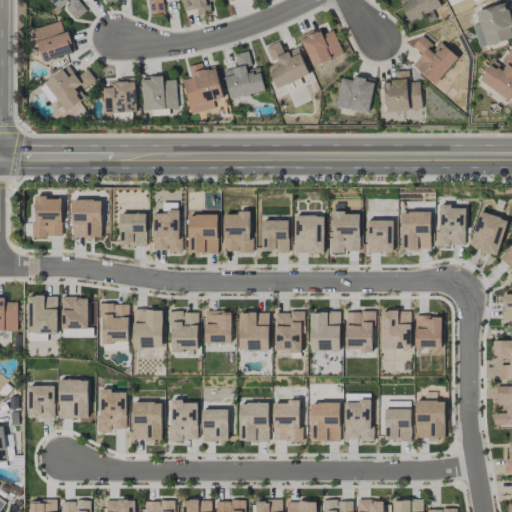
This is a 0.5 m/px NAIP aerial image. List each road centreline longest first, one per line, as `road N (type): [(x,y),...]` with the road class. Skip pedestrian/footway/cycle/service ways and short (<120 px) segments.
road 1 (tertiary): [(511,152),(0,150)]
road 2 (residential): [(0,268),(188,283),(438,278),(465,287)]
road 3 (residential): [(472,464),(218,473),(74,467)]
road 4 (residential): [(465,287),(466,423),(478,511)]
road 5 (residential): [(116,36),(202,39),(305,0)]
